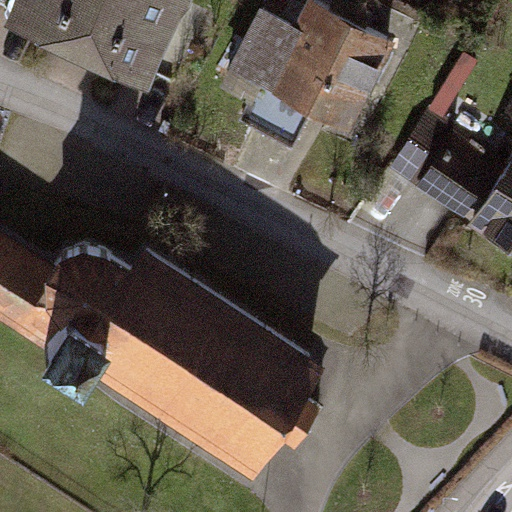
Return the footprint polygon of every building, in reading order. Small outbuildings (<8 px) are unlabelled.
[(48,0),(145,45),(165,0),(48,0)] [(258,3),(220,73),(247,88),(236,109),(284,135),(304,98),(338,116),(382,33),(319,0),(304,0),(293,22),(258,3)] [(422,107),(389,156),(414,173),(447,124),(422,107)] [(414,173),(511,238),(511,138),(499,159),(447,124),(414,173)] [(149,389),(241,448),(261,416),(289,435),(301,418),(312,401),(283,383),(304,351),(142,245),(129,264),(99,245),(77,241),(58,246),(46,263),(0,232),(0,306),(38,331),(37,334),(75,359),(84,346),(130,377),(127,382),(135,388),(145,394),(149,389)]
